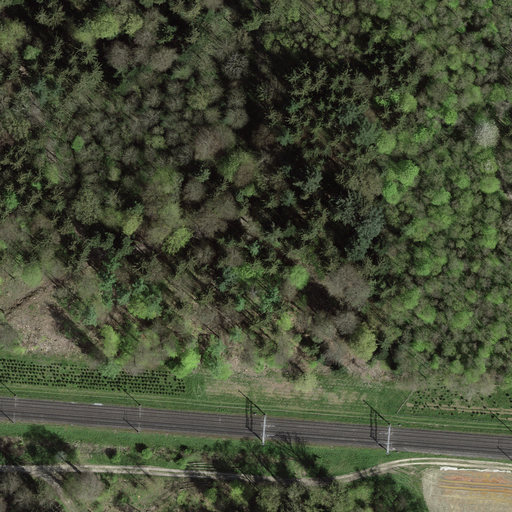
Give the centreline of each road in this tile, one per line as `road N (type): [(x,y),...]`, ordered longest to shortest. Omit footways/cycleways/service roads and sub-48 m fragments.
road 1 (track): [(261,0),(266,175),(257,204),(243,216),(114,250),(85,237),(77,224),(0,0)]
road 2 (track): [(0,466),(145,468),(290,483),(348,478),(398,462),(511,466)]
road 3 (track): [(511,200),(495,157),(511,26)]
